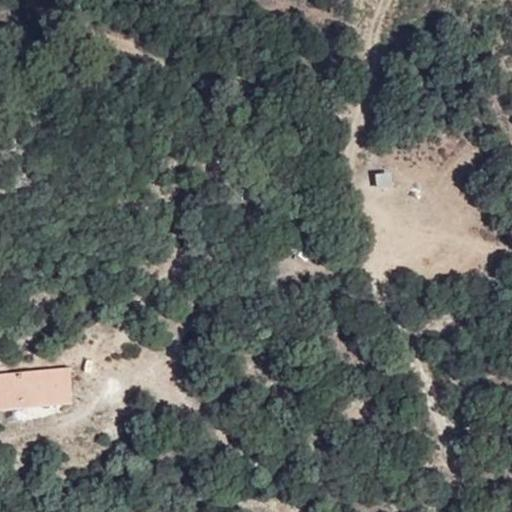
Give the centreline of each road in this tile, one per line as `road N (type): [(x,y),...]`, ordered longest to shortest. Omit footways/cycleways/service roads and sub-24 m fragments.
road 1 (track): [(476,511),(445,410),(373,258),(370,227)]
road 2 (track): [(370,227),(374,103),(390,0)]
road 3 (track): [(370,227),(511,153)]
road 4 (track): [(370,227),(511,246)]
